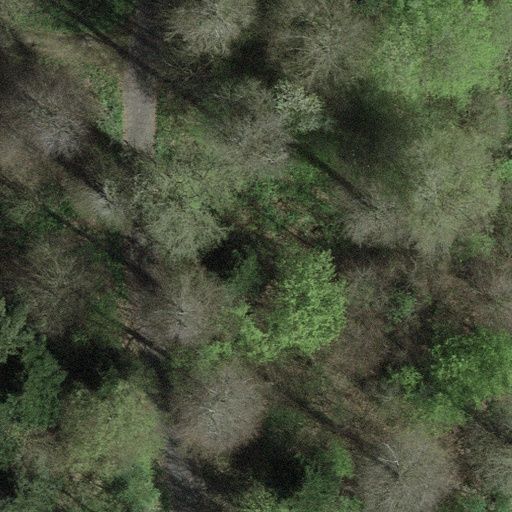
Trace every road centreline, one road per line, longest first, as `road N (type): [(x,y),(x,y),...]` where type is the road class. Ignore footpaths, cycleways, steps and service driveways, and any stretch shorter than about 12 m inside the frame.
road 1 (track): [(190,511),(160,363),(142,198),(138,124),(151,0)]
road 2 (track): [(0,200),(138,124)]
